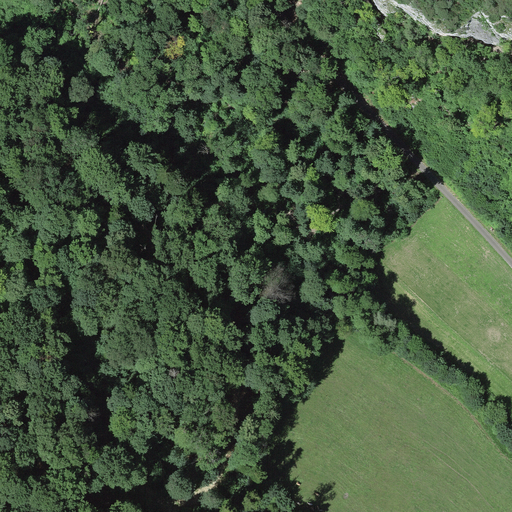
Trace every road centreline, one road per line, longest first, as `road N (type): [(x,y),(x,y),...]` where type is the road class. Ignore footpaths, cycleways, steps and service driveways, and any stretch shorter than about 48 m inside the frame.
road 1 (residential): [(269,0),(347,93),(511,261)]
road 2 (track): [(0,346),(174,511)]
